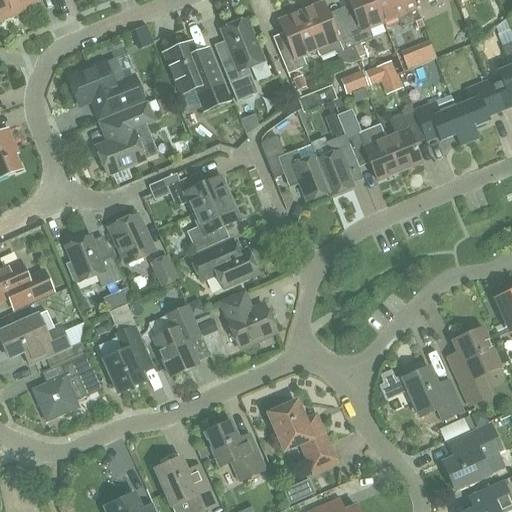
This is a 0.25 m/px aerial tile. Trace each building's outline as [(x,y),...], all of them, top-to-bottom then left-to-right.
[(0,0),(0,20),(15,14),(14,10),(36,0),(0,0)] [(346,26),(360,60),(361,60),(355,47),(374,39),(370,28),(383,22),(373,0),(348,0),(357,21),(346,26)] [(373,0),(383,22),(397,17),(402,27),(421,19),(412,0),(405,0),(400,2),(399,0),(373,0)] [(302,12),(317,50),(331,44),(336,55),(337,54),(341,63),(352,64),(360,60),(346,26),(334,31),(323,4),(302,12)] [(317,50),(302,12),(279,22),(290,49),(279,53),(288,74),(307,67),(302,56),(317,50)] [(238,102),(259,94),(249,68),(264,62),(247,21),(236,26),(233,24),(226,27),(225,30),(223,31),(236,64),(224,69),(238,102)] [(511,35),(501,41),(503,47),(502,48),(509,66),(498,70),(500,75),(488,80),(500,111),(511,106),(511,35)] [(191,44),(166,54),(182,95),(197,89),(206,111),(229,102),(208,50),(195,55),(191,44)] [(423,61),(434,57),(429,46),(418,50),(423,61)] [(135,78),(124,82),(123,78),(124,77),(117,59),(105,64),(69,79),(81,106),(93,101),(99,117),(144,100),(135,78)] [(402,66),(377,72),(382,89),(392,86),(395,96),(409,92),(402,66)] [(362,72),(340,81),(347,96),(368,87),(362,72)] [(500,111),(488,80),(466,90),(470,100),(455,106),(469,142),(479,138),(474,127),(490,120),(488,116),(500,111)] [(332,87),(299,100),(303,112),(337,99),(332,87)] [(450,96),(413,111),(414,112),(422,134),(425,142),(438,137),(439,141),(456,134),(460,145),(469,142),(455,106),(450,96)] [(109,143),(96,149),(108,176),(112,174),(126,168),(145,161),(157,156),(144,126),(152,123),(145,107),(101,125),(109,143)] [(395,135),(386,138),(399,171),(421,162),(412,139),(422,134),(414,112),(390,121),(395,135)] [(336,113),(326,117),(333,137),(344,132),(336,113)] [(381,125),(359,134),(347,139),(355,159),(356,161),(367,157),(377,180),(399,171),(386,138),(381,125)] [(0,178),(22,170),(15,154),(18,153),(8,130),(0,133),(0,178)] [(315,157),(330,195),(353,186),(343,163),(355,159),(347,139),(345,135),(326,143),(331,155),(317,160),(316,157),(315,157)] [(277,158),(287,182),(298,177),(301,184),(308,201),(329,192),(330,195),(315,157),(302,162),(297,150),(277,158)] [(194,215),(231,199),(221,177),(197,187),(193,177),(168,187),(177,208),(189,203),(194,215)] [(188,233),(192,241),(197,253),(221,243),(216,232),(241,221),(231,199),(194,215),(200,227),(188,233)] [(127,264),(154,252),(137,216),(111,228),(127,264)] [(67,247),(73,262),(66,265),(74,285),(96,276),(102,288),(121,280),(112,257),(100,262),(90,238),(88,238),(84,237),(77,239),(76,244),(67,247)] [(224,289),(258,274),(254,265),(255,262),(252,255),(249,254),(247,250),(238,254),(232,241),(191,260),(200,281),(217,274),(224,289)] [(162,286),(177,280),(167,258),(152,264),(162,286)] [(13,311),(32,302),(53,292),(43,271),(28,278),(21,262),(0,271),(0,302),(7,299),(13,311)] [(511,333),(511,292),(497,300),(511,333)] [(240,349),(276,332),(264,305),(252,310),(244,295),(223,304),(230,321),(228,321),(240,349)] [(109,315),(115,327),(133,319),(127,306),(109,315)] [(187,341),(199,335),(187,308),(167,317),(173,331),(154,339),(171,377),(198,365),(187,341)] [(10,328),(0,332),(0,336),(10,358),(23,352),(29,365),(46,358),(46,359),(81,344),(81,342),(70,347),(60,325),(46,332),(39,316),(34,318),(31,311),(7,322),(10,328)] [(141,372),(154,366),(137,327),(118,336),(125,352),(104,361),(119,393),(145,381),(141,372)] [(482,375),(500,367),(483,329),(454,341),(459,353),(448,358),(470,405),(491,396),(482,375)] [(93,370),(86,354),(81,344),(46,359),(51,370),(60,366),(64,377),(33,391),(47,422),(79,409),(75,401),(86,397),(77,377),(93,370)] [(383,385),(379,387),(386,402),(398,396),(409,391),(421,417),(438,410),(443,421),(444,421),(455,416),(463,412),(449,380),(436,386),(429,368),(404,379),(403,376),(395,379),(392,370),(380,376),(383,385)] [(314,474),(337,464),(316,415),(304,420),(296,403),(269,415),(284,451),(301,443),(314,474)] [(205,434),(220,468),(232,463),(240,482),(266,471),(250,434),(239,439),(231,422),(205,434)] [(484,460),(503,452),(491,425),(448,444),(455,458),(443,463),(455,490),(490,475),(484,460)] [(181,460),(155,471),(171,508),(186,501),(191,511),(203,511),(217,506),(207,483),(199,466),(186,472),(181,460)] [(502,511),(502,510),(511,505),(511,503),(503,484),(471,498),(476,509),(468,511),(502,511)] [(135,496),(106,509),(107,511),(141,511),(141,509),(135,496)] [(306,511),(358,511),(356,506),(345,511),(340,498),(306,511)] [(75,511),(71,503),(58,507),(60,511),(75,511)]
